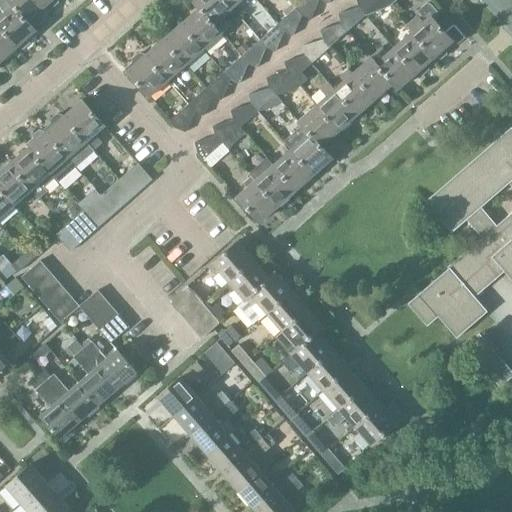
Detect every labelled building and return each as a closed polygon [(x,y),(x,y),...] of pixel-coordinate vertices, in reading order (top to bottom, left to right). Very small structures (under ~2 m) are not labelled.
[(0,7),(5,12),(0,16),(0,26),(17,46),(18,47),(19,45),(21,47),(24,48),(31,42),(31,39),(38,33),(35,30),(32,26),(27,21),(8,0),(1,0),(0,1),(0,7)] [(45,6),(46,6),(45,5),(40,0),(8,0),(27,21),(32,26),(41,18),(41,13),(45,9),(45,6)] [(191,0),(199,8),(213,24),(214,23),(222,32),(223,33),(231,27),(222,16),(231,8),(224,0),(191,0)] [(224,0),(231,8),(240,0),(224,0)] [(303,0),(295,8),(302,16),(311,20),(319,0),(303,0)] [(356,0),(359,8),(365,15),(366,14),(389,6),(384,0),(356,0)] [(407,27),(411,31),(434,56),(439,57),(444,52),(444,48),(447,44),(452,40),(445,32),(436,21),(435,21),(440,17),(440,13),(432,3),(429,3),(418,13),(417,18),(407,27)] [(199,8),(181,24),(203,49),(222,32),(214,23),(213,24),(199,8)] [(295,8),(277,24),(284,32),(293,36),(302,16),(295,8)] [(338,14),(341,24),(347,31),(365,15),(359,8),(338,14)] [(442,16),(436,21),(445,32),(451,27),(442,16)] [(181,24),(163,39),(185,64),(203,49),(181,24)] [(277,24),(259,40),(266,48),(276,52),(284,32),(277,24)] [(321,30),(324,40),(329,47),(347,31),(341,24),(321,30)] [(0,26),(0,61),(17,46),(0,26)] [(411,31),(393,47),(416,73),(417,71),(421,73),(425,73),(430,68),(430,65),(436,59),(434,56),(411,31)] [(163,39),(145,55),(167,80),(185,64),(163,39)] [(251,48),(241,56),(249,65),(258,69),(266,48),(259,40),(251,48)] [(303,46),(306,57),(311,63),(329,47),(324,40),(303,46)] [(245,42),(236,50),(241,56),(251,48),(245,42)] [(382,47),(369,58),(392,83),(397,89),(416,73),(393,47),(387,53),(382,47)] [(126,69),(126,70),(127,71),(148,96),(167,80),(145,55),(144,56),(141,55),(138,55),(131,61),(131,65),(126,69)] [(241,56),(223,72),(231,81),(240,85),(249,65),(241,56)] [(285,62),(288,73),(299,86),(308,78),(302,71),(311,63),(306,57),(285,62)] [(369,58),(352,73),(374,99),(392,83),(369,58)] [(343,81),(334,89),(356,115),(358,113),(374,99),(352,73),(348,69),(340,77),(343,81)] [(223,72),(206,88),(213,96),(223,100),(231,81),(223,72)] [(267,78),(270,88),(276,95),(277,94),(297,88),(299,86),(288,73),(267,78)] [(326,96),(316,105),(338,130),(356,115),(334,89),(328,82),(320,89),(326,96)] [(206,88),(188,104),(194,112),(204,116),(213,96),(206,88)] [(249,94),(252,104),(257,111),(276,95),(270,88),(249,94)] [(83,101),(64,117),(93,150),(102,143),(94,135),(105,126),(83,101)] [(194,112),(188,104),(170,120),(175,126),(174,127),(186,132),(194,112)] [(231,110),(234,120),(240,126),(257,111),(252,104),(231,110)] [(308,113),(298,121),(302,125),(303,124),(310,132),(321,145),(326,151),(335,143),(335,139),(341,134),(338,130),(316,105),(308,113)] [(93,150),(64,117),(46,133),(76,166),(93,150)] [(213,127),(216,137),(229,151),(231,150),(229,148),(246,133),(240,126),(234,120),(213,127)] [(302,125),(284,141),(291,149),(313,174),(332,157),(326,151),(321,145),(310,132),(303,124),(302,125)] [(511,126),(447,182),(427,200),(447,224),(452,230),(467,217),(485,237),(469,250),(449,267),(449,268),(416,297),(408,304),(427,325),(439,315),(447,324),(458,337),(487,311),(475,297),(489,285),(495,279),(501,274),(505,271),(511,278),(511,126)] [(50,173),(55,179),(58,182),(76,166),(46,133),(28,148),(50,173)] [(216,137),(195,144),(198,153),(204,161),(223,144),(216,137)] [(28,148),(10,164),(32,189),(40,199),(47,192),(44,189),(55,179),(50,173),(28,148)] [(291,149),(273,165),(296,190),(313,174),(291,149)] [(129,171),(128,172),(143,189),(153,180),(138,163),(129,171)] [(10,164),(0,173),(0,188),(14,205),(32,189),(10,164)] [(123,164),(117,170),(123,176),(128,172),(129,171),(123,164)] [(273,165),(255,180),(278,205),(296,190),(273,165)] [(123,176),(119,180),(134,197),(143,189),(128,172),(123,176)] [(278,205),(255,180),(251,176),(244,182),(248,187),(237,197),(259,222),(278,205)] [(119,180),(110,188),(125,204),(134,197),(119,180)] [(0,188),(0,217),(14,205),(0,188)] [(95,188),(77,204),(83,211),(92,203),(101,195),(95,188)] [(110,188),(101,195),(116,212),(125,204),(110,188)] [(101,195),(92,203),(107,220),(116,212),(101,195)] [(92,203),(83,211),(98,228),(107,220),(92,203)] [(77,204),(69,211),(75,218),(83,211),(77,204)] [(75,218),(74,219),(89,236),(98,228),(83,211),(75,218)] [(54,217),(48,223),(55,230),(61,225),(54,217)] [(74,219),(65,227),(80,244),(89,236),(74,219)] [(80,244),(65,227),(55,235),(62,243),(70,252),(80,244)] [(30,249),(36,256),(50,245),(44,237),(30,249)] [(220,271),(229,281),(254,259),(239,241),(208,268),(215,276),(220,271)] [(12,265),(16,270),(18,272),(32,260),(26,253),(12,265)] [(6,258),(0,264),(0,267),(8,277),(16,270),(12,265),(6,258)] [(235,289),(245,299),(270,277),(254,259),(229,281),(225,285),(231,292),(235,289)] [(23,276),(33,288),(51,272),(41,260),(23,276)] [(33,288),(43,299),(61,283),(51,272),(33,288)] [(270,277),(245,299),(252,308),(261,317),(267,312),(292,290),(276,272),(270,277)] [(8,285),(6,286),(14,296),(25,287),(17,277),(8,285)] [(43,299),(52,310),(70,294),(61,283),(43,299)] [(170,302),(178,310),(196,295),(188,286),(170,302)] [(80,306),(91,318),(109,302),(99,290),(80,306)] [(267,312),(283,330),(308,308),(292,290),(267,312)] [(62,322),(80,306),(70,294),(52,310),(62,322)] [(178,310),(186,319),(204,304),(196,295),(178,310)] [(91,318),(101,330),(120,314),(109,302),(91,318)] [(186,319),(194,329),(212,313),(204,304),(186,319)] [(308,308),(283,330),(290,339),(299,349),(324,327),(308,308)] [(212,313),(194,329),(202,338),(220,322),(212,313)] [(120,314),(101,330),(112,342),(125,331),(130,326),(120,314)] [(50,317),(44,322),(51,331),(57,326),(50,317)] [(0,340),(13,330),(5,320),(0,324),(0,340)] [(300,363),(308,372),(333,350),(318,333),(324,327),(299,349),(292,354),(282,363),(289,372),(300,363)] [(13,330),(0,340),(0,374),(13,364),(4,354),(21,339),(13,330)] [(217,334),(229,347),(235,341),(226,332),(220,331),(217,334)] [(505,347),(491,331),(483,338),(497,354),(505,347)] [(479,334),(464,347),(499,387),(511,375),(511,371),(497,354),(483,338),(479,334)] [(93,341),(83,349),(118,389),(138,372),(117,349),(108,357),(93,341)] [(77,342),(69,349),(75,356),(83,349),(77,342)] [(227,353),(218,342),(205,353),(214,364),(227,353)] [(232,351),(244,364),(251,359),(239,345),(232,351)] [(89,373),(79,382),(100,405),(118,389),(83,349),(75,356),(74,356),(89,373)] [(308,372),(324,390),(349,368),(333,350),(308,372)] [(158,396),(175,416),(198,396),(190,386),(207,371),(198,362),(158,396)] [(248,369),(260,383),(267,377),(255,363),(248,369)] [(37,372),(40,375),(46,381),(51,376),(43,367),(37,372)] [(324,390),(340,408),(365,386),(349,368),(324,390)] [(51,376),(46,381),(80,422),(100,405),(79,382),(70,390),(55,374),(51,376)] [(40,375),(31,383),(36,389),(46,381),(40,375)] [(80,422),(46,381),(36,389),(51,406),(41,415),(61,438),(80,422)] [(264,388),(275,401),(282,395),(271,381),(264,388)] [(348,417),(355,426),(381,404),(365,386),(340,408),(328,419),(335,428),(348,417)] [(175,416),(191,435),(231,400),(224,391),(207,405),(198,396),(175,416)] [(279,405),(291,419),(298,413),(286,399),(279,405)] [(191,435),(208,454),(231,433),(222,424),(239,409),(231,400),(191,435)] [(381,404),(355,426),(371,445),(397,423),(381,404)] [(295,424),(307,438),(314,432),(302,418),(295,424)] [(231,433),(208,454),(224,473),(264,438),(256,429),(244,439),(246,435),(241,428),(237,430),(236,429),(231,433)] [(311,442),(322,456),(329,450),(318,436),(311,442)] [(224,473),(241,491),(264,471),(255,462),(272,447),(264,438),(224,473)] [(327,461),(338,474),(345,468),(334,455),(327,461)] [(7,485),(23,504),(48,482),(32,464),(26,469),(7,485)] [(294,466),(291,469),(297,476),(300,473),(294,466)] [(241,491),(257,510),(297,476),(291,469),(289,467),(272,481),(264,471),(241,491)] [(297,476),(257,510),(258,511),(293,511),(297,509),(288,500),(305,485),(297,476)] [(328,477),(317,485),(326,495),(336,487),(328,477)] [(23,504),(30,511),(49,511),(63,501),(48,482),(23,504)] [(49,511),(73,511),(63,501),(49,511)]
